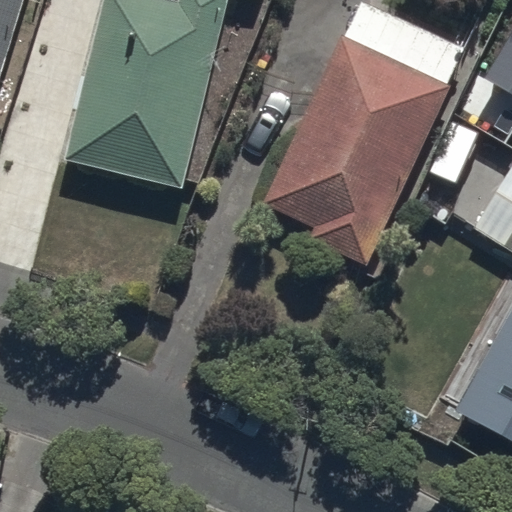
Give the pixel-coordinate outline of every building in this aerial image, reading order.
[(0,0),(0,89),(29,0),(0,0)] [(181,0),(102,0),(64,153),(183,183),(229,0),(182,0),(183,0),(181,0)] [(468,48),(365,0),(364,0),(270,202),(318,224),(313,233),(369,259),(468,48)] [(511,88),(480,70),(459,115),(509,145),(511,139),(511,88)] [(511,172),(479,225),(511,245),(511,172)] [(511,313),(458,404),(511,436),(511,313)]
